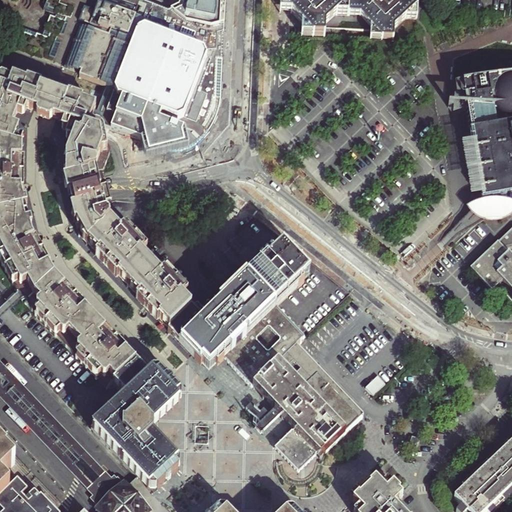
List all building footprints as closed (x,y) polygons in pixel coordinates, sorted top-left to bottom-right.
[(140,3),(140,0),(48,0),(48,2),(45,1),(44,2),(42,2),(42,4),(43,4),(43,6),(45,8),(44,12),(56,17),(54,21),(50,19),(42,39),(24,32),(23,36),(20,35),(16,46),(20,48),(18,52),(29,56),(28,58),(33,60),(34,58),(79,75),(77,80),(105,90),(105,89),(128,31),(136,34),(114,92),(111,98),(103,95),(101,98),(97,101),(99,106),(97,112),(94,111),(88,127),(98,131),(99,127),(163,152),(165,147),(175,151),(178,151),(183,149),(185,145),(186,142),(185,139),(184,136),(181,134),(193,104),(224,26),(224,21),(220,20),(224,12),(218,9),(221,1),(217,0),(180,0),(180,1),(182,6),(165,12),(140,3)] [(287,0),(287,12),(291,13),(302,25),(302,36),(325,37),(325,26),(337,15),(360,16),(371,28),(370,39),(394,40),(394,29),(406,18),(417,18),(417,0),(287,0)] [(105,89),(114,92),(136,34),(128,31),(105,89)] [(73,137),(70,143),(63,161),(62,171),(65,183),(102,174),(101,173),(108,155),(106,151),(105,150),(102,136),(98,131),(88,127),(94,111),(51,95),(38,90),(0,75),(0,199),(21,194),(21,149),(19,148),(21,142),(15,139),(17,132),(11,129),(16,116),(21,118),(22,118),(23,117),(25,111),(41,118),(62,126),(60,133),(67,135),(73,137)] [(511,202),(511,77),(448,88),(447,108),(465,108),(469,132),(467,133),(479,203),(490,202),(502,200),(508,199),(509,202),(511,202)] [(114,92),(105,89),(105,90),(103,95),(111,98),(114,92)] [(72,211),(75,225),(112,216),(108,202),(102,203),(101,200),(99,200),(99,199),(97,195),(100,194),(99,190),(105,188),(104,183),(102,174),(65,183),(68,198),(70,206),(72,211)] [(0,243),(32,236),(30,228),(28,222),(27,216),(26,214),(25,208),(23,202),(21,194),(0,199),(0,243)] [(112,216),(75,225),(77,237),(96,256),(117,279),(137,300),(144,307),(143,309),(148,315),(149,313),(158,322),(168,332),(195,305),(185,295),(187,294),(166,271),(164,273),(145,252),(146,250),(125,228),(124,230),(112,216)] [(235,275),(242,282),(272,254),(274,255),(282,248),(289,256),(291,254),(303,267),(301,269),(309,277),(301,284),(303,286),(274,313),(302,342),(309,335),(307,333),(348,294),(305,260),(305,261),(296,254),(297,253),(255,220),(233,242),(215,259),(232,277),(235,275)] [(511,230),(471,269),(492,292),(503,283),(511,291),(511,257),(506,252),(508,249),(511,248),(511,230)] [(25,303),(35,314),(34,315),(55,337),(57,336),(76,357),(75,358),(96,380),(98,379),(101,382),(107,389),(113,385),(135,363),(125,352),(117,344),(112,338),(104,330),(85,310),(63,287),(54,277),(51,272),(48,266),(33,239),(32,236),(0,243),(0,252),(2,257),(0,257),(0,264),(12,286),(14,284),(19,293),(20,295),(23,300),(25,298),(27,301),(25,303)] [(33,239),(48,266),(50,265),(35,238),(33,239)] [(224,360),(252,390),(294,349),(302,342),(274,313),(303,286),(301,284),(309,277),(301,269),(303,267),(291,254),(289,256),(282,248),(274,255),(272,254),(242,282),(206,317),(195,305),(168,332),(190,356),(198,365),(200,363),(210,373),(224,360)] [(115,280),(117,279),(96,256),(94,258),(115,280)] [(65,285),(63,287),(85,310),(87,308),(65,285)] [(144,307),(137,300),(135,301),(143,309),(144,307)] [(156,324),(158,322),(149,313),(148,315),(156,324)] [(112,338),(114,336),(106,328),(104,330),(112,338)] [(117,344),(125,352),(127,351),(119,342),(117,344)] [(268,417),(254,402),(246,410),(260,424),(255,430),(260,436),(279,418),(293,433),(275,451),(298,475),(316,457),(319,460),(361,420),(294,349),(252,390),(273,412),(268,417)] [(10,373),(0,362),(0,398),(49,450),(67,433),(10,373)] [(124,397),(90,430),(134,476),(135,475),(152,494),(183,466),(150,431),(184,398),(166,379),(155,368),(147,375),(135,363),(113,385),(124,397)] [(67,433),(49,450),(88,491),(91,488),(94,485),(76,466),(82,460),(100,479),(103,477),(106,473),(67,433)] [(419,438),(412,436),(410,447),(417,449),(419,438)] [(495,511),(511,496),(511,440),(511,441),(462,489),(464,491),(454,501),(462,509),(458,511),(495,511)] [(17,485),(8,475),(13,470),(3,461),(8,456),(0,446),(0,508),(3,511),(53,511),(42,499),(41,501),(36,496),(34,496),(27,504),(23,499),(28,494),(19,484),(17,485)] [(149,511),(150,510),(126,484),(125,483),(123,485),(121,483),(122,482),(118,478),(117,479),(114,477),(112,479),(106,473),(103,477),(100,479),(82,460),(76,466),(94,485),(91,488),(88,491),(92,495),(93,497),(90,500),(97,506),(94,509),(95,511),(149,511)] [(401,511),(396,507),(402,500),(398,496),(393,490),(381,478),(376,483),(353,504),(348,509),(350,511),(401,511)] [(353,504),(376,483),(374,482),(368,487),(367,488),(357,497),(358,497),(352,503),(353,504)]
